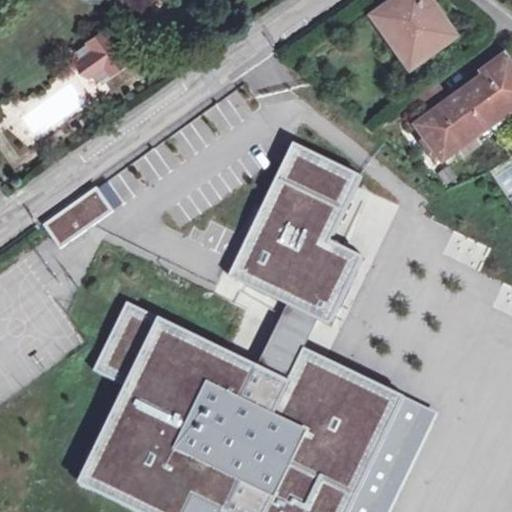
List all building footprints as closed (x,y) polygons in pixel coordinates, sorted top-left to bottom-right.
[(378,19),(399,48),(397,50),(409,67),(454,36),(427,0),(400,0),(402,2),(378,19)] [(132,74),(99,28),(71,48),(104,94),(132,74)] [(445,164),(511,113),(511,70),(504,61),(448,102),(415,126),(445,164)] [(411,120),(415,126),(448,102),(433,82),(413,96),(424,111),(411,120)] [(157,226),(225,179),(202,147),(134,195),(157,226)] [(251,288),(257,291),(330,326),(363,261),(330,245),(361,182),(295,149),(233,279),(246,285),(251,288)] [(251,288),(246,285),(215,349),(221,352),(227,355),(257,291),(251,288)] [(221,352),(215,349),(127,307),(95,374),(127,389),(80,485),(134,511),(189,511),(194,502),(204,507),(213,511),(351,511),(405,402),(304,352),(289,385),(227,355),(221,352)]
